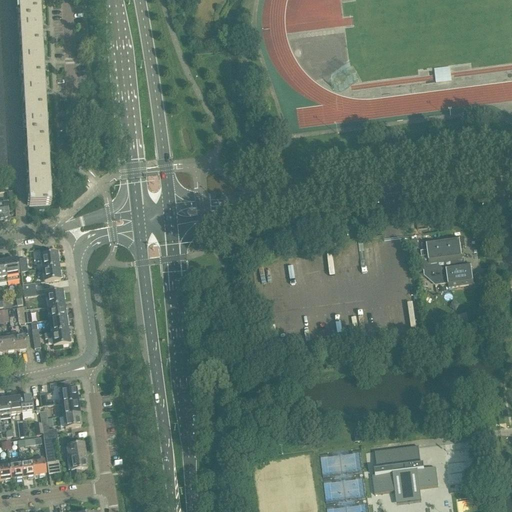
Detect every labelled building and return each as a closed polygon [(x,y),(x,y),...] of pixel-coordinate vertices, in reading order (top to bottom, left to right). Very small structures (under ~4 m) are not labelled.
[(17,0),(18,16),(40,15),(39,0),(17,0)] [(18,16),(20,48),(42,46),(40,15),(18,16)] [(20,48),(22,80),(43,78),(42,46),(20,48)] [(22,80),(23,112),(45,110),(43,78),(22,80)] [(23,112),(25,144),(47,142),(45,110),(23,112)] [(25,144),(27,176),(48,174),(47,142),(25,144)] [(48,174),(27,176),(28,208),(50,207),(48,174)] [(416,221),(418,232),(427,231),(426,219),(416,221)] [(426,244),(427,252),(421,253),(423,273),(425,273),(425,277),(435,286),(440,286),(440,287),(448,286),(448,289),(473,286),(471,266),(462,267),(462,261),(464,261),(464,260),(462,260),(459,240),(426,244)] [(40,258),(42,271),(58,269),(56,256),(40,258)] [(18,261),(20,274),(27,273),(25,260),(18,261)] [(15,261),(3,263),(6,284),(19,281),(15,261)] [(58,269),(42,271),(44,284),(60,282),(58,269)] [(21,287),(22,294),(31,293),(35,292),(34,286),(21,287)] [(31,293),(22,294),(23,300),(31,299),(36,298),(35,292),(31,293)] [(46,296),(47,309),(63,307),(61,294),(46,296)] [(47,309),(49,322),(65,320),(63,307),(47,309)] [(25,325),(23,310),(16,311),(18,326),(25,325)] [(7,312),(0,312),(0,325),(9,324),(7,312)] [(49,322),(51,335),(67,333),(65,320),(49,322)] [(67,333),(51,335),(44,336),(45,341),(52,340),(53,349),(69,346),(67,333)] [(4,336),(0,336),(0,345),(1,356),(13,354),(11,340),(5,341),(4,336)] [(38,336),(32,337),(33,351),(40,351),(38,336)] [(23,338),(11,340),(13,354),(26,352),(23,338)] [(59,394),(61,406),(77,404),(75,392),(59,394)] [(39,397),(41,409),(54,407),(54,404),(47,405),(46,396),(39,397)] [(22,400),(19,400),(21,415),(33,413),(30,398),(22,399),(22,400)] [(15,400),(7,401),(10,417),(21,415),(19,400),(15,401),(15,400)] [(0,421),(10,421),(10,417),(7,401),(0,402),(0,421)] [(61,406),(63,419),(79,417),(77,404),(61,406)] [(79,417),(63,419),(65,431),(80,429),(79,417)] [(42,437),(43,439),(57,437),(56,432),(49,433),(47,421),(40,422),(41,426),(42,437)] [(36,438),(42,437),(41,426),(34,427),(36,438)] [(43,439),(46,464),(55,462),(53,444),(57,444),(57,437),(43,439)] [(67,448),(69,461),(85,459),(83,446),(67,448)] [(375,477),(372,478),(374,496),(395,494),(396,502),(420,499),(419,491),(420,491),(438,488),(436,470),(424,471),(423,467),(421,467),(418,449),(375,454),(377,472),(375,473),(375,477)] [(31,460),(31,464),(33,479),(39,478),(39,479),(44,478),(44,477),(45,477),(42,459),(31,460)] [(85,459),(69,461),(71,478),(80,477),(80,472),(87,471),(85,459)] [(26,461),(19,462),(22,480),(28,480),(28,481),(32,480),(32,479),(33,479),(31,464),(26,465),(26,461)] [(19,462),(8,464),(10,482),(16,481),(16,482),(21,481),(22,480),(19,462)] [(58,462),(55,462),(46,464),(48,477),(60,475),(58,462)] [(0,464),(0,483),(5,483),(5,484),(10,483),(9,482),(10,482),(8,464),(0,464)]
